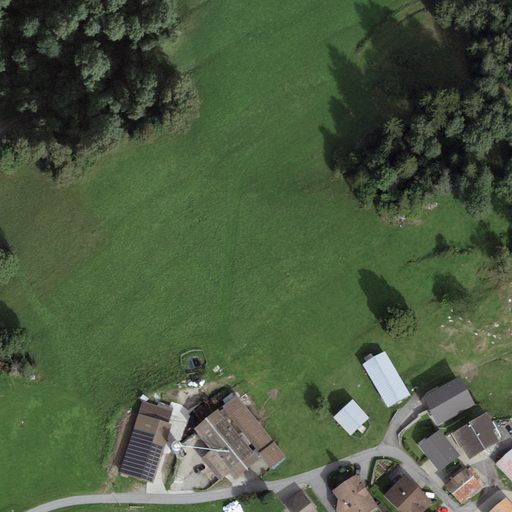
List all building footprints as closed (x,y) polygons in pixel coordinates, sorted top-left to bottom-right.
[(385,355),(364,367),(389,411),(410,399),(385,355)] [(464,383),(425,400),(437,428),(476,411),(464,383)] [(238,399),(223,411),(258,453),(273,442),(238,399)] [(354,403),(335,421),(352,438),(370,421),(354,403)] [(258,464),(216,415),(194,434),(213,456),(204,463),(222,484),(229,478),(234,484),(258,464)] [(172,429),(138,418),(120,476),(153,487),(172,429)] [(488,418),(453,437),(467,462),(498,445),(494,438),(495,430),(488,418)] [(441,431),(412,450),(428,474),(457,454),(441,431)] [(277,446),(262,458),(273,473),(289,460),(277,446)] [(511,453),(496,468),(511,485),(511,453)] [(467,471),(447,488),(463,508),(484,491),(467,471)] [(403,480),(383,501),(395,511),(427,511),(432,507),(403,480)] [(357,481),(335,496),(340,504),(338,511),(376,511),(377,511),(357,481)] [(313,511),(303,500),(290,511),(313,511)] [(511,511),(511,510),(506,503),(495,511),(511,511)]
